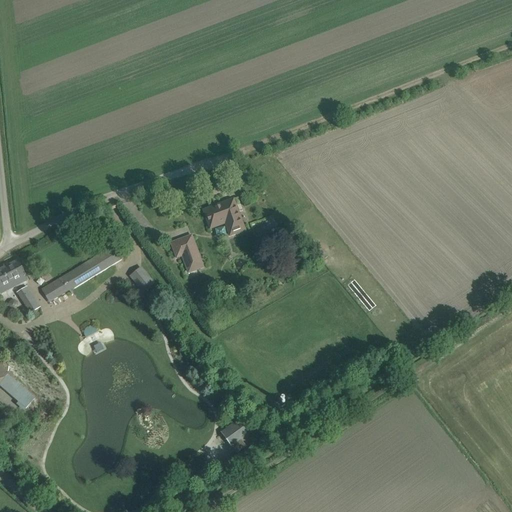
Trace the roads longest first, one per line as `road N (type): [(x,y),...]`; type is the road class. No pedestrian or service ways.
road 1 (track): [(164,178),(511,47)]
road 2 (unclassified): [(7,244),(164,178)]
